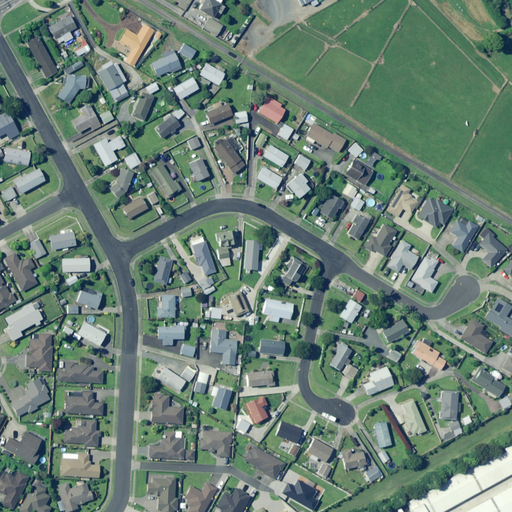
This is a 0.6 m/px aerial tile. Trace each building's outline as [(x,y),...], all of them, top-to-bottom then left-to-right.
[(220,0),(198,0),(200,1),(198,3),(201,5),(197,10),(208,17),(201,28),(216,37),(222,26),(211,19),(216,12),(220,14),(225,8),(219,4),(221,0),(220,0)] [(56,39),(59,43),(63,41),(64,43),(72,38),(68,32),(75,28),(69,16),(48,28),(54,40),(56,39)] [(152,30),(143,25),(137,36),(126,30),(119,42),(131,49),(124,62),(133,67),(146,45),(149,46),(151,42),(147,40),(152,30)] [(57,73),(38,37),(26,43),(45,79),(57,73)] [(195,52),(184,44),(178,53),(190,60),(195,52)] [(90,51),(87,46),(75,51),(78,57),(90,51)] [(180,67),(174,53),(150,64),(156,77),(180,67)] [(83,66),(80,61),(63,71),(66,75),(83,66)] [(125,81),(115,63),(112,65),(110,61),(100,67),(102,70),(97,73),(107,91),(108,91),(115,103),(128,95),(121,83),(125,81)] [(205,63),(196,81),(207,87),(211,82),(217,86),(224,74),(205,63)] [(73,76),(67,76),(66,84),(57,97),(68,104),(79,89),(85,89),(85,78),(85,77),(73,76)] [(198,89),(191,78),(173,89),(179,100),(198,89)] [(158,90),(155,83),(145,88),(149,95),(158,90)] [(153,98),(141,93),(131,117),(142,122),(153,98)] [(281,105),(267,96),(257,112),(277,124),(285,110),(279,107),(281,105)] [(220,107),(218,102),(212,105),(214,109),(205,113),(210,125),(232,116),(227,104),(220,107)] [(100,127),(88,104),(79,109),(82,115),(70,121),(77,134),(89,127),(92,131),(100,127)] [(113,119),(108,111),(100,116),(104,124),(113,119)] [(247,122),(245,112),(234,113),(236,124),(247,122)] [(312,119),(305,115),(302,119),(310,124),(312,119)] [(19,135),(9,116),(0,120),(0,136),(5,134),(8,140),(19,135)] [(180,124),(170,118),(158,137),(168,143),(180,124)] [(299,136),(303,139),(309,127),(300,122),(291,139),(296,141),(299,136)] [(345,140),(313,123),(304,139),(312,144),(314,141),(326,148),(327,147),(338,153),(345,140)] [(293,130),(284,125),(278,135),(286,140),(293,130)] [(180,136),(176,134),(172,141),(176,143),(180,136)] [(267,137),(261,134),(255,145),(261,148),(267,137)] [(125,146),(119,137),(107,143),(105,139),(93,145),(104,167),(116,160),(112,151),(117,148),(118,150),(125,146)] [(200,146),(195,137),(187,142),(191,151),(200,146)] [(244,166),(225,139),(213,148),(232,174),(244,166)] [(362,151),(355,143),(347,151),(355,158),(362,151)] [(288,156),(269,145),(263,156),(281,167),(288,156)] [(29,153),(5,149),(3,162),(27,166),(29,153)] [(140,164),(134,153),(124,158),(130,169),(140,164)] [(310,161),(299,155),(294,164),(305,170),(310,161)] [(363,186),(374,169),(357,158),(355,161),(353,160),(349,167),(360,174),(355,181),(363,186)] [(208,176),(201,159),(188,165),(196,182),(208,176)] [(178,191),(161,164),(150,172),(159,186),(158,187),(165,199),(178,191)] [(271,174),(263,167),(256,178),(274,190),(281,179),(277,176),(279,171),(274,168),(271,174)] [(44,181),(38,169),(26,175),(25,174),(13,181),(20,194),(44,181)] [(124,170),(121,169),(115,181),(108,187),(116,198),(125,191),(133,173),(124,170)] [(306,181),(300,173),(286,185),(297,199),(308,190),(303,184),(306,181)] [(410,189),(401,183),(385,211),(397,218),(402,210),(409,214),(418,200),(407,193),(410,189)] [(358,190),(348,184),(342,193),(352,199),(358,190)] [(0,198),(0,205),(1,207),(4,205),(3,203),(16,196),(11,187),(2,192),(3,194),(0,195),(1,197),(0,198)] [(375,191),(369,187),(365,192),(371,196),(375,191)] [(360,208),(364,202),(359,200),(363,193),(359,191),(350,206),(358,211),(360,208)] [(158,202),(154,192),(147,196),(151,205),(158,202)] [(334,215),(338,218),(343,211),(339,208),(343,202),(331,195),(319,213),(331,220),(334,215)] [(438,222),(443,225),(453,210),(429,195),(416,216),(434,228),(438,222)] [(148,209),(140,196),(121,208),(128,220),(148,209)] [(486,218),(479,214),(475,219),(482,224),(486,218)] [(368,222),(358,216),(346,234),(357,240),(368,222)] [(477,226),(468,221),(465,226),(456,221),(449,233),(457,237),(452,246),(462,252),(477,226)] [(389,243),(392,245),(394,241),(391,239),(396,231),(384,224),(375,238),(371,235),(363,247),(371,253),(373,250),(384,256),(390,246),(388,245),(389,243)] [(236,244),(234,231),(216,234),(218,247),(236,244)] [(506,250),(484,231),(480,235),(483,238),(478,244),(488,253),(481,260),(490,268),(506,250)] [(75,246),(72,232),(48,237),(51,250),(75,246)] [(215,272),(203,237),(190,241),(194,253),(192,254),(197,268),(200,267),(204,276),(215,272)] [(46,254),(39,240),(29,245),(37,259),(46,254)] [(259,241),(246,240),(243,269),(256,270),(259,241)] [(391,258),(383,272),(390,276),(393,271),(397,273),(402,265),(410,270),(420,253),(409,246),(410,246),(401,240),(390,258),(391,258)] [(228,258),(227,248),(216,249),(218,260),(228,258)] [(428,251),(406,287),(420,296),(424,290),(430,293),(437,282),(429,277),(437,265),(433,263),(437,256),(428,251)] [(19,262),(14,253),(3,259),(21,292),(37,284),(29,270),(34,267),(29,257),(19,262)] [(169,271),(174,272),(176,266),(170,265),(172,261),(159,257),(152,282),(165,285),(166,282),(170,283),(171,279),(167,277),(169,271)] [(88,272),(88,258),(61,259),(62,272),(88,272)] [(303,267),(289,260),(282,272),(287,275),(286,277),(294,282),(303,267)] [(511,261),(503,270),(509,276),(511,275),(511,261)] [(190,280),(185,272),(179,276),(184,284),(190,280)] [(0,309),(14,302),(0,274),(0,309)] [(77,281),(74,275),(65,280),(68,286),(77,281)] [(202,290),(212,285),(214,284),(210,275),(197,281),(202,290)] [(212,285),(202,290),(205,295),(215,291),(212,285)] [(96,310),(102,294),(95,291),(82,287),(76,302),(96,310)] [(191,296),(189,287),(180,289),(182,298),(191,296)] [(364,294),(356,290),(351,298),(359,302),(364,294)] [(241,291),(227,297),(235,316),(249,311),(241,291)] [(173,318),(174,295),(161,295),(161,309),(156,309),(156,318),(173,318)] [(511,307),(498,298),(492,308),(491,308),(484,318),(500,328),(499,329),(510,336),(511,334),(511,321),(505,317),(511,307)] [(292,304),(265,299),(262,314),(269,316),(268,321),(277,322),(278,317),(289,320),(292,304)] [(344,320),(341,326),(345,328),(348,322),(350,323),(361,307),(349,300),(339,316),(344,320)] [(31,303),(4,319),(8,326),(11,324),(13,327),(6,331),(12,341),(21,336),(19,332),(34,323),(35,326),(39,324),(38,321),(44,317),(39,309),(36,311),(31,303)] [(78,306),(67,306),(67,314),(78,314),(78,306)] [(221,309),(211,308),(210,318),(220,319),(221,309)] [(409,333),(402,321),(397,323),(394,316),(383,321),(387,328),(381,331),(388,343),(409,333)] [(483,326),(471,319),(460,339),(485,354),(492,342),(479,334),(483,326)] [(105,334),(84,322),(77,334),(98,346),(105,334)] [(186,326),(174,326),(174,328),(157,327),(157,339),(162,339),(162,345),(172,346),(172,339),(183,339),(183,330),(185,330),(186,326)] [(73,330),(66,327),(63,331),(70,335),(73,330)] [(225,330),(211,329),(209,352),(223,353),(222,364),(234,365),(236,341),(224,339),(225,330)] [(30,335),(30,339),(30,345),(28,345),(28,353),(31,353),(31,355),(25,355),(25,368),(38,368),(37,371),(50,372),(51,346),(50,346),(51,334),(38,334),(38,336),(30,335)] [(284,342),(260,339),(258,353),(282,356),(284,342)] [(438,353),(417,341),(413,348),(415,348),(411,354),(440,370),(445,361),(436,356),(438,353)] [(195,347),(183,344),(181,355),(192,357),(195,347)] [(338,348),(334,345),(332,349),(336,352),(329,365),(339,371),(351,350),(341,344),(338,348)] [(107,352),(97,348),(95,352),(105,357),(107,352)] [(391,349),(386,357),(388,358),(385,362),(390,365),(392,360),(396,362),(401,355),(391,349)] [(511,354),(510,358),(508,357),(501,368),(511,374),(511,354)] [(64,371),(56,370),(56,381),(102,384),(103,359),(90,359),(89,365),(76,364),(77,360),(65,359),(64,371)] [(197,382),(194,391),(203,393),(205,384),(211,385),(214,373),(211,372),(212,368),(197,364),(192,366),(196,375),(195,381),(197,382)] [(358,370),(348,364),(342,373),(352,379),(358,370)] [(369,374),(370,376),(367,378),(369,382),(363,385),(367,396),(393,385),(385,367),(369,374)] [(185,381),(164,368),(157,378),(179,392),(185,381)] [(194,373),(186,368),(181,377),(189,382),(194,373)] [(505,386),(480,368),(471,381),(496,398),(505,386)] [(274,385),(273,371),(246,373),(247,387),(274,385)] [(41,386),(37,378),(25,384),(28,389),(25,391),(27,394),(19,398),(20,400),(11,405),(17,417),(27,412),(28,413),(37,408),(36,407),(49,399),(45,392),(47,391),(44,385),(41,386)] [(231,391),(218,387),(211,406),(225,411),(231,391)] [(92,392),(81,391),(81,397),(65,396),(64,414),(101,415),(102,403),(92,403),(92,392)] [(457,392),(442,391),(440,417),(455,418),(456,412),(459,412),(459,403),(456,403),(457,392)] [(168,395),(153,394),(153,401),(151,401),(150,423),(179,424),(180,407),(168,406),(168,395)] [(511,394),(498,402),(502,409),(511,404),(511,394)] [(266,405),(262,396),(246,404),(255,423),(267,417),(262,407),(266,405)] [(426,431),(413,400),(401,405),(405,413),(403,414),(405,419),(403,419),(407,430),(409,429),(412,435),(416,433),(417,435),(426,431)] [(249,424),(240,419),(236,428),(245,433),(249,424)] [(95,421),(85,420),(85,427),(71,426),(71,431),(64,431),(63,443),(83,444),(83,446),(97,446),(97,431),(95,431),(95,421)] [(452,431),(455,437),(463,434),(458,420),(447,424),(450,432),(452,431)] [(302,429),(281,421),(275,436),(295,444),(302,429)] [(390,445),(385,422),(373,425),(378,448),(390,445)] [(224,433),(203,430),(202,439),(200,439),(199,449),(207,451),(207,452),(216,453),(215,457),(227,458),(231,433),(224,432),(224,433)] [(44,442),(24,431),(23,435),(26,437),(22,445),(8,438),(1,453),(9,457),(10,453),(33,465),(44,442)] [(174,432),(163,432),(163,440),(160,440),(160,446),(149,445),(148,458),(193,460),(194,450),(180,450),(180,438),(174,438),(174,432)] [(315,468),(315,461),(317,458),(323,462),(317,473),(326,477),(331,466),(325,463),(332,450),(313,439),(306,452),(311,454),(309,458),(308,468),(315,468)] [(299,448),(293,445),(288,454),(295,457),(299,448)] [(447,511),(511,476),(511,445),(406,504),(410,511),(447,511)] [(283,464),(253,446),(244,461),(256,468),(255,469),(274,480),(283,464)] [(351,454),(350,450),(340,452),(344,470),(365,465),(362,452),(351,454)] [(389,460),(384,451),(377,455),(383,463),(389,460)] [(94,454),(77,454),(77,456),(61,455),(61,476),(98,478),(99,466),(94,465),(94,454)] [(380,476),(375,467),(365,474),(370,482),(380,476)] [(299,475),(287,469),(280,481),(286,485),(281,494),(311,511),(324,489),(318,486),(299,475)] [(12,509),(27,476),(17,472),(14,479),(6,475),(4,480),(0,478),(0,493),(4,496),(1,504),(12,509)] [(176,497),(173,497),(174,476),(153,476),(153,480),(146,480),(146,493),(153,494),(153,496),(156,496),(156,510),(161,510),(160,511),(173,511),(173,510),(175,510),(176,497)] [(88,492),(85,483),(76,486),(76,487),(70,490),(67,482),(56,486),(64,511),(67,511),(78,509),(76,505),(92,500),(90,491),(88,492)] [(207,483),(201,493),(191,486),(183,498),(187,501),(185,505),(188,507),(185,511),(186,511),(202,511),(216,488),(207,483)] [(51,496),(42,491),(43,490),(33,484),(18,511),(30,511),(32,510),(36,511),(48,511),(52,505),(48,503),(51,496)] [(239,511),(249,496),(236,488),(231,497),(224,493),(215,508),(220,511),(219,511),(239,511)] [(511,511),(511,489),(470,511),(511,511)]
